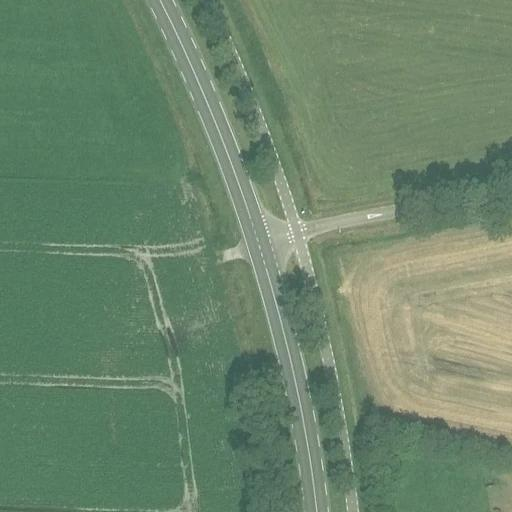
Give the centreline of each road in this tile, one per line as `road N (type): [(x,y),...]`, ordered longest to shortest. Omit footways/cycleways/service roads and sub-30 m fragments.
road 1 (primary): [(315,511),(295,381),(258,242)]
road 2 (primary): [(258,242),(159,0)]
road 3 (unclassified): [(258,242),(511,191)]
